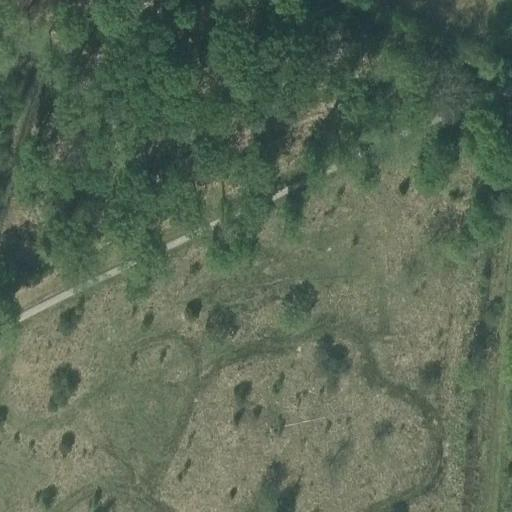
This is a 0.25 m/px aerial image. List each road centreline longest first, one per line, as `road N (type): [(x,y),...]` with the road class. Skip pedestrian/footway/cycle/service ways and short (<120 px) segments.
road 1 (track): [(511,81),(492,81),(0,318)]
road 2 (track): [(511,220),(486,511)]
